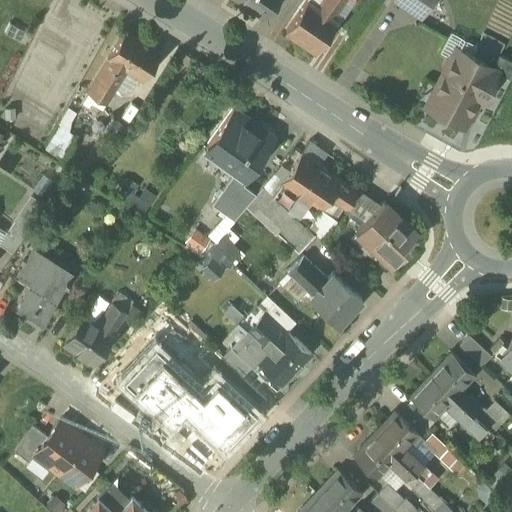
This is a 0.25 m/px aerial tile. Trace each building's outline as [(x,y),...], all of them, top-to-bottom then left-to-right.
[(276,0),(240,0),(244,2),(243,4),(264,18),(276,0)] [(307,0),(286,32),(317,53),(338,21),(333,17),(345,0),(307,0)] [(432,0),(395,0),(421,17),(432,0)] [(29,34),(10,24),(5,33),(24,44),(29,34)] [(160,52),(125,30),(108,58),(127,70),(143,80),(160,52)] [(457,48),(454,56),(450,57),(444,67),(445,72),(427,107),(463,126),(477,99),(483,102),(499,72),(493,69),(494,68),(487,64),(457,48)] [(511,76),(511,60),(500,55),(498,60),(491,57),(487,64),(494,68),(493,69),(499,72),(511,78),(511,76)] [(127,70),(108,58),(87,92),(88,93),(85,98),(100,107),(103,102),(106,104),(109,99),(103,96),(108,88),(113,92),(127,70)] [(273,137),(234,109),(206,148),(237,170),(245,176),(273,137)] [(28,129),(20,124),(15,133),(22,138),(28,129)] [(77,136),(62,127),(48,150),(62,160),(77,136)] [(357,190),(302,153),(281,183),(320,210),(320,209),(329,196),(345,208),(357,190)] [(245,176),(237,170),(212,205),(234,220),(256,194),(241,183),(245,176)] [(106,179),(99,175),(93,184),(100,188),(106,179)] [(320,210),(281,183),(273,194),(295,215),(315,234),(323,240),(337,220),(320,209),(320,210)] [(381,204),(362,191),(348,210),(365,221),(381,204)] [(417,231),(384,201),(365,221),(360,227),(385,250),(381,254),(392,265),(408,248),(404,245),(417,231)] [(315,234),(295,215),(277,233),(298,252),(315,234)] [(14,220),(0,240),(0,244),(12,253),(28,230),(14,220)] [(12,253),(1,268),(14,276),(32,246),(26,242),(33,233),(28,230),(12,253)] [(52,259),(32,246),(14,276),(26,284),(10,308),(37,325),(54,297),(53,296),(64,280),(65,281),(70,275),(67,273),(65,276),(48,266),(52,259)] [(328,278),(303,255),(288,272),(312,295),(328,278)] [(362,298),(333,272),(328,278),(312,295),(310,298),(338,324),(362,298)] [(117,293),(97,323),(112,333),(132,303),(117,293)] [(287,331),(257,304),(245,316),(243,314),(235,322),(251,336),(252,336),(263,346),(254,356),(259,361),(258,362),(282,384),(310,353),(287,331)] [(83,314),(64,342),(94,362),(113,333),(112,333),(97,323),(83,314)] [(491,355),(469,334),(459,345),(481,366),(491,355)] [(511,337),(501,351),(511,359),(511,337)] [(475,375),(451,353),(431,374),(454,396),(462,388),(475,375)] [(454,396),(431,374),(410,396),(433,418),(445,405),(454,396)] [(482,385),(471,396),(462,388),(454,396),(491,432),(502,420),(482,401),(490,393),(482,385)] [(491,432),(454,396),(445,405),(483,440),(491,432)] [(395,412),(374,434),(397,456),(406,447),(418,434),(395,412)] [(102,450),(60,418),(47,435),(34,452),(35,452),(45,460),(45,461),(76,484),(102,450)] [(32,423),(14,450),(29,461),(35,452),(34,452),(47,435),(32,423)] [(374,434),(354,455),(377,477),(389,465),(397,456),(374,434)] [(423,464),(406,447),(397,456),(415,472),(423,464)] [(415,472),(397,456),(389,465),(406,481),(415,472)] [(442,478),(431,467),(422,476),(434,487),(442,478)] [(464,469),(439,495),(439,496),(456,511),(462,511),(484,489),(464,469)] [(338,470),(317,492),(337,511),(343,511),(349,506),(362,493),(338,470)] [(439,495),(415,472),(406,481),(431,505),(439,496),(439,495)] [(404,498),(387,483),(378,493),(394,509),(404,498)] [(337,511),(317,492),(298,511),(337,511)] [(390,511),(394,509),(378,493),(368,503),(376,511),(390,511)] [(147,511),(131,497),(117,511),(114,511),(98,496),(83,511),(147,511)]
